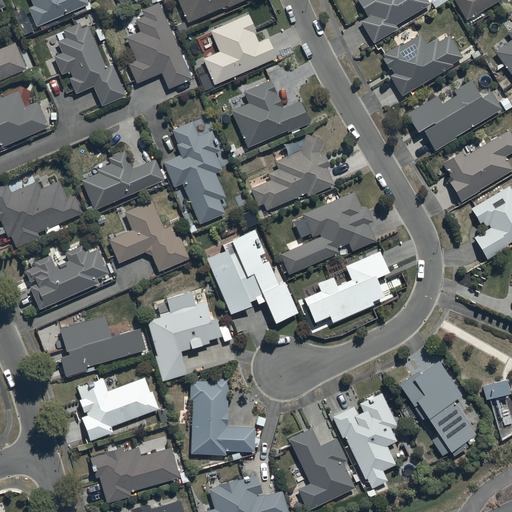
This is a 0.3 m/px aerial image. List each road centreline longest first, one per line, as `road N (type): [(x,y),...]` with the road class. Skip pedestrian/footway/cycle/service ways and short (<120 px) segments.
road 1 (residential): [(296,0),(424,238),(431,277),(409,325),(321,367),(286,368)]
road 2 (residential): [(41,454),(0,332)]
